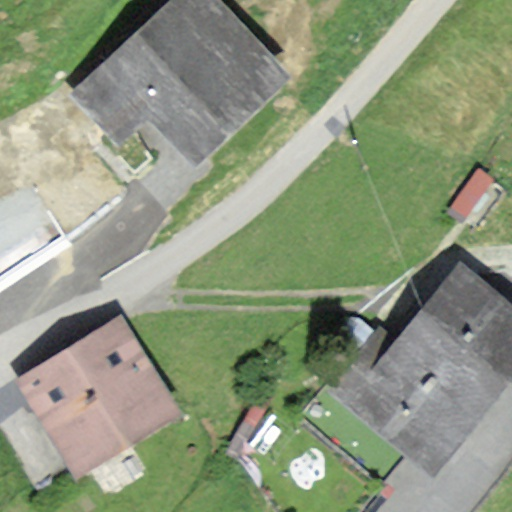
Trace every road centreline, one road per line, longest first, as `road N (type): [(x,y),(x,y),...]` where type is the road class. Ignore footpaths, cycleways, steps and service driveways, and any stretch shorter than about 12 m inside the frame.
road 1 (residential): [(0,358),(133,284),(214,225),(336,112),(426,0)]
road 2 (track): [(350,299),(175,297),(148,294),(142,278)]
